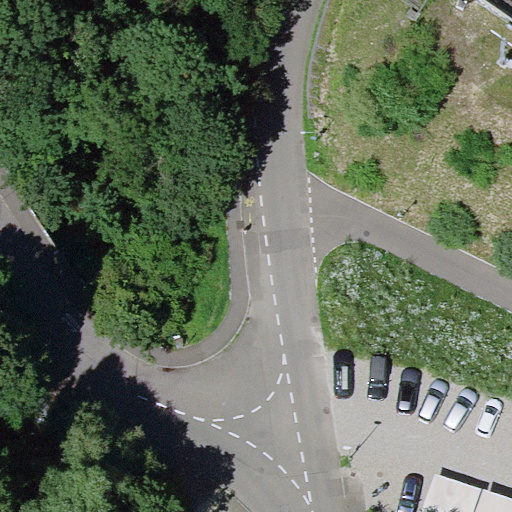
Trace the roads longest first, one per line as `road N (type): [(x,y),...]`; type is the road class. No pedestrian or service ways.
road 1 (residential): [(285,423),(271,95),(297,0)]
road 2 (residential): [(285,423),(172,407),(122,383),(57,322),(0,250)]
